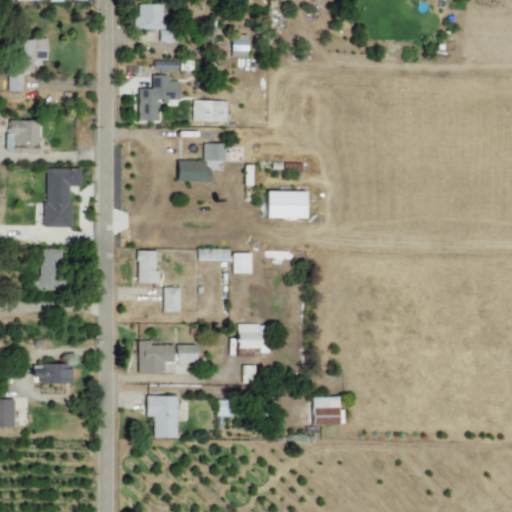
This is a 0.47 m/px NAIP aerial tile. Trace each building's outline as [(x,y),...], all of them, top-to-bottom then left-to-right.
[(159,4),(136,4),(136,17),(132,17),(132,29),(157,29),(157,42),(171,42),(171,20),(158,20),(159,4)] [(228,57),(244,57),(244,35),(228,35),(228,57)] [(31,72),(30,61),(43,60),(43,38),(17,39),(18,72),(31,72)] [(175,69),(174,60),(151,61),(151,70),(175,69)] [(5,91),(19,92),(20,74),(5,73),(5,91)] [(154,121),(153,101),(175,101),(175,81),(165,81),(165,75),(148,75),(149,88),(134,88),(134,121),(154,121)] [(223,122),(224,101),(190,100),(189,121),(223,122)] [(36,121),(4,120),(3,153),(35,154),(36,121)] [(221,161),(221,144),(200,143),(200,160),(221,161)] [(173,181),(207,182),(207,169),(202,169),(202,161),(174,160),(173,181)] [(41,227),(67,227),(68,186),(77,187),(77,169),(42,168),(41,227)] [(303,192),(263,191),(263,218),(302,218),(303,192)] [(62,290),(61,248),(36,249),(37,290),(62,290)] [(133,283),(155,283),(155,271),(152,271),(152,251),(134,250),(133,283)] [(247,273),(247,253),(229,253),(228,273),(247,273)] [(176,287),(159,287),(159,312),(176,311),(176,287)] [(233,324),(234,348),(258,348),(257,324),(233,324)] [(172,373),(171,362),(194,362),(193,345),(171,345),(147,345),(147,341),(133,341),(134,374),(172,373)] [(255,357),(256,349),(234,348),(234,356),(255,357)] [(30,377),(36,377),(37,384),(68,383),(68,364),(29,365),(30,377)] [(251,366),(239,366),(240,383),(252,383),(251,366)] [(150,438),(174,438),(174,396),(143,396),(142,417),(150,417),(150,438)] [(335,425),(334,397),(308,397),(309,425),(335,425)] [(11,400),(0,399),(0,427),(11,428),(11,400)] [(213,416),(233,416),(233,401),(213,400),(213,416)]
